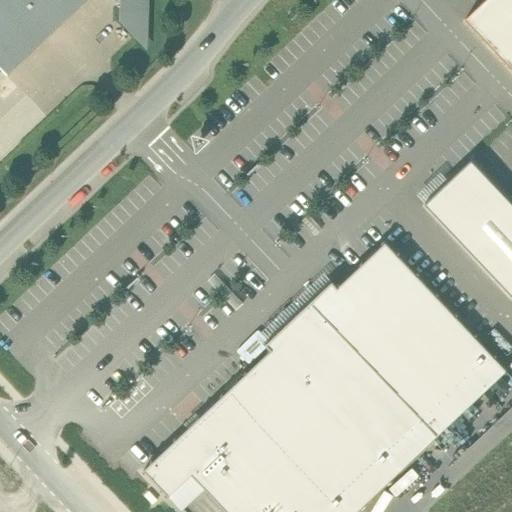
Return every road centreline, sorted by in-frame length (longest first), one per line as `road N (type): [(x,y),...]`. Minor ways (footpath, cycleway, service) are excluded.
road 1 (unclassified): [(0,246),(133,123),(247,0)]
road 2 (unclassified): [(0,418),(87,511)]
